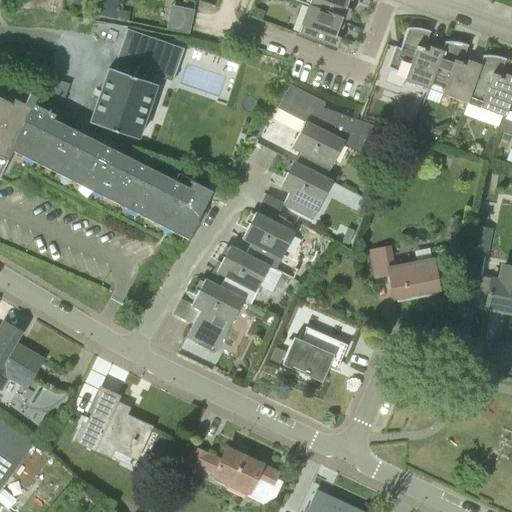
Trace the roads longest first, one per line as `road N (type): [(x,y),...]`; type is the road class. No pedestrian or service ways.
road 1 (residential): [(341,452),(0,274)]
road 2 (residential): [(341,452),(395,344),(511,364)]
road 3 (residential): [(249,27),(366,73),(393,0)]
road 4 (residential): [(465,511),(341,452)]
